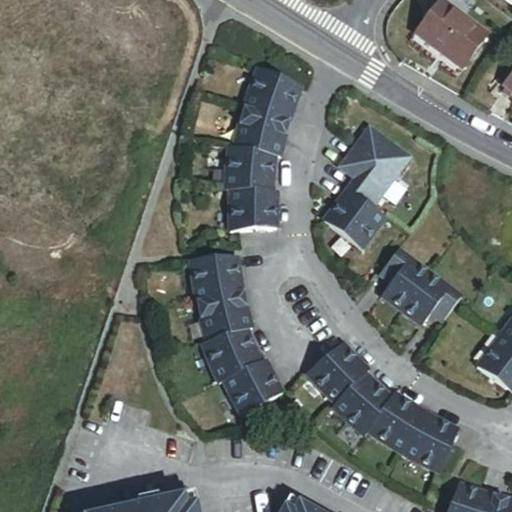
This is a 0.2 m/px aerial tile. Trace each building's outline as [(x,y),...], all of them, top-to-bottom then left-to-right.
[(459,73),(486,38),(438,1),(411,36),(436,56),(459,73)] [(292,108),(298,91),(254,72),(244,98),(240,112),(285,126),(292,108)] [(511,98),(511,74),(501,89),(511,98)] [(281,142),(285,126),(240,112),(238,119),(234,133),(230,154),(272,161),(277,161),(281,142)] [(369,212),(406,162),(367,133),(348,158),(338,172),(353,183),(345,194),(369,212)] [(270,177),(272,161),(230,154),(225,153),(224,163),(222,183),(221,193),(226,193),(268,196),(270,177)] [(274,217),(273,196),(268,196),(226,193),(226,199),(225,215),(227,237),(274,233),(274,217)] [(358,254),(382,221),(369,212),(345,194),(333,209),(321,226),(358,254)] [(399,315),(427,277),(396,253),(377,278),(389,287),(379,300),(388,307),(399,315)] [(236,277),(234,261),(187,264),(188,275),(190,291),(193,307),(239,297),(236,277)] [(440,325),(459,301),(427,277),(399,315),(415,326),(419,330),(429,317),(440,325)] [(244,316),(239,297),(193,307),(194,311),(199,332),(204,347),(244,334),(249,333),(244,316)] [(511,320),(498,339),(511,349),(511,320)] [(251,351),(244,334),(204,347),(199,348),(202,357),(214,384),(216,387),(220,385),(258,367),(251,351)] [(511,349),(498,339),(475,371),(511,398),(511,349)] [(334,410),(363,378),(366,375),(354,363),(340,348),(304,378),(307,382),(318,394),(334,410)] [(273,382),(263,365),(258,367),(220,385),(223,390),(236,413),(239,417),(242,421),(280,398),(282,396),(273,382)] [(364,435),(390,401),(378,391),(363,378),(334,410),(330,413),(338,420),(341,423),(361,440),(364,435)] [(400,458),(423,418),(406,407),(392,398),(390,401),(364,435),(381,448),(400,458)] [(438,477),(456,434),(443,427),(423,418),(400,458),(405,461),(423,471),(438,477)] [(488,511),(492,500),(474,494),(457,488),(447,511),(488,511)] [(192,511),(190,500),(136,511),(192,511)] [(511,511),(511,504),(509,503),(492,500),(488,511),(511,511)]
